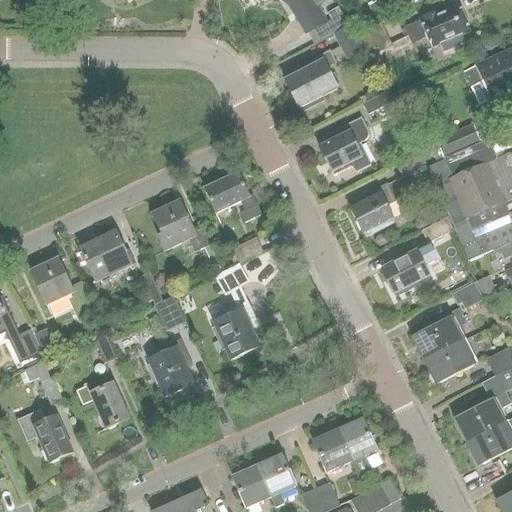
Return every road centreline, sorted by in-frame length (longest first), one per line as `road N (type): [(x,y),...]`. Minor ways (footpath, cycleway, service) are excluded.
road 1 (residential): [(75,511),(379,382)]
road 2 (residential): [(264,128),(231,71),(204,54),(0,49)]
road 3 (residential): [(0,257),(264,128)]
road 4 (residential): [(379,382),(264,128)]
road 5 (residential): [(452,511),(379,382)]
